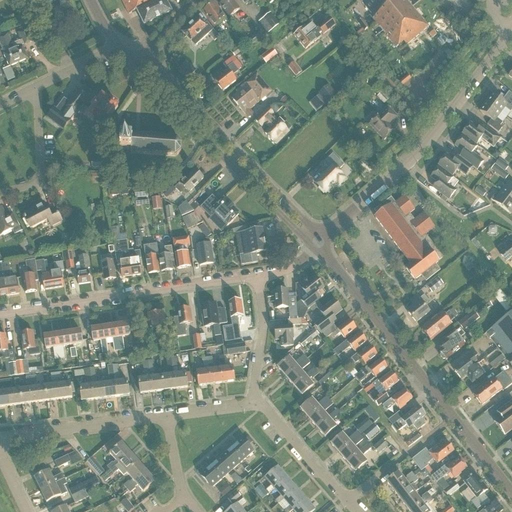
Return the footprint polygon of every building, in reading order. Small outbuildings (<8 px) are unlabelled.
[(144,26),(171,13),(165,0),(121,0),(129,14),(136,11),(144,26)] [(225,0),(219,5),(229,17),(239,9),(231,0),(225,0)] [(363,0),(361,2),(371,14),(369,16),(395,48),(403,42),(406,45),(428,26),(406,0),(363,0)] [(230,24),(214,2),(202,12),(213,28),(212,29),(217,34),(230,24)] [(279,25),(270,13),(263,18),(264,19),(259,23),(266,32),(271,28),(272,30),(279,25)] [(365,30),(373,23),(366,15),(358,22),(365,30)] [(460,32),(446,15),(440,20),(454,37),(456,35),(460,32)] [(205,24),(198,17),(182,32),(195,46),(208,35),(214,41),(219,37),(217,34),(212,29),(206,23),(205,24)] [(329,19),(316,29),(299,43),(305,50),(316,41),(321,37),(319,34),(321,33),(323,35),(334,25),(329,19)] [(299,43),(316,29),(312,24),(306,29),(305,27),(293,35),(299,43)] [(0,36),(0,46),(9,67),(27,59),(22,46),(24,45),(31,42),(26,30),(19,33),(22,40),(12,44),(8,33),(0,36)] [(263,37),(259,32),(249,40),(252,45),(263,37)] [(243,51),(238,46),(230,52),(235,57),(243,51)] [(261,57),(266,63),(276,55),(271,49),(261,57)] [(227,71),(214,81),(223,91),(236,81),(232,76),(238,71),(238,70),(242,68),(233,56),(222,65),(227,71)] [(186,60),(176,70),(186,80),(196,70),(186,60)] [(294,62),(288,67),(296,77),(301,72),(294,62)] [(244,114),(245,113),(249,118),(253,114),(249,110),(259,102),(264,97),(250,80),(244,84),(235,91),(237,94),(231,99),(244,114)] [(309,103),(316,112),(336,95),(328,86),(318,93),(319,95),(309,103)] [(78,111),(85,117),(88,114),(87,113),(89,110),(82,105),(89,96),(80,89),(78,91),(73,88),(61,104),(75,114),(78,111)] [(389,99),(382,91),(376,97),(383,104),(389,99)] [(493,93),(486,102),(501,113),(505,108),(510,112),(511,109),(511,96),(508,93),(503,101),(493,93)] [(97,100),(94,103),(95,104),(92,108),(93,109),(90,111),(89,110),(87,113),(88,114),(85,117),(93,123),(96,118),(104,125),(118,107),(117,105),(111,100),(109,101),(108,101),(102,96),(98,101),(97,100)] [(497,118),(501,113),(486,102),(479,111),(491,119),(487,124),(498,133),(502,128),(500,126),(502,123),(497,118)] [(384,140),(394,130),(390,125),(397,117),(388,107),(369,125),(384,140)] [(275,144),(288,131),(281,125),(283,123),(279,120),(278,121),(272,115),(273,115),(268,109),(256,121),(261,127),(264,124),(269,129),(265,134),(275,144)] [(483,133),(470,123),(462,133),(476,144),(481,138),(493,147),(500,138),(487,128),(483,133)] [(117,148),(131,149),(131,153),(174,157),(176,156),(180,152),(181,151),(182,145),(181,144),(177,139),(176,138),(132,135),(132,139),(118,138),(117,148)] [(477,146),(463,135),(455,146),(462,152),(459,157),(461,158),(472,167),(477,171),(484,161),(472,153),(477,146)] [(338,185),(344,178),(337,171),(344,165),(332,154),(323,163),(329,170),(315,183),(325,193),(336,183),(338,185)] [(446,154),(438,165),(452,176),(457,170),(465,176),(472,167),(461,158),(459,157),(457,156),(454,160),(446,154)] [(509,166),(499,159),(495,164),(505,172),(509,166)] [(509,175),(494,164),(490,170),(504,181),(509,175)] [(448,184),(453,178),(439,167),(431,177),(442,186),(437,191),(444,196),(448,199),(449,200),(456,190),(448,184)] [(180,194),(185,190),(188,193),(203,178),(195,170),(180,184),(179,183),(174,188),(180,194)] [(505,186),(501,192),(511,199),(511,184),(509,182),(506,179),(502,184),(505,186)] [(207,185),(211,190),(217,186),(213,180),(207,185)] [(179,195),(169,185),(164,190),(174,200),(179,195)] [(486,192),(478,186),(474,192),(482,198),(486,192)] [(147,188),(134,189),(135,197),(148,197),(147,188)] [(510,214),(511,210),(511,199),(501,192),(497,197),(494,195),(491,199),(510,214)] [(219,203),(212,196),(200,208),(210,218),(214,214),(227,226),(239,214),(223,198),(219,203)] [(435,264),(438,262),(437,261),(442,257),(425,235),(434,228),(424,215),(414,222),(408,214),(414,210),(404,196),(395,203),(391,198),(376,209),(380,214),(375,217),(410,264),(405,268),(414,280),(423,274),(427,280),(439,270),(435,264)] [(161,209),(160,197),(151,198),(153,210),(161,209)] [(34,208),(22,214),(30,229),(46,221),(50,228),(62,222),(55,207),(48,211),(43,202),(34,207),(34,208)] [(186,202),(178,208),(182,217),(193,211),(186,202)] [(174,218),(172,206),(165,207),(167,219),(174,218)] [(6,217),(1,208),(0,208),(0,228),(5,227),(9,234),(13,232),(15,235),(21,231),(12,213),(6,217)] [(202,223),(194,213),(182,218),(187,230),(202,223)] [(217,220),(211,224),(217,232),(223,228),(217,220)] [(241,265),(258,263),(256,253),(265,252),(261,230),(247,233),(246,226),(232,230),(233,235),(239,234),(242,255),(240,255),(241,265)] [(438,229),(428,236),(443,256),(453,248),(438,229)] [(187,246),(190,245),(188,237),(172,240),(174,248),(178,247),(179,254),(175,255),(177,269),(190,267),(187,246)] [(199,266),(213,264),(210,243),(209,239),(197,241),(198,245),(196,246),(199,266)] [(122,278),(131,276),(128,250),(127,240),(113,242),(116,263),(119,262),(122,278)] [(511,243),(500,254),(506,261),(511,256),(511,243)] [(157,244),(144,246),(148,274),(159,272),(156,255),(158,255),(157,244)] [(171,263),(174,262),(171,246),(164,248),(165,256),(158,257),(161,272),(172,270),(171,263)] [(128,250),(131,276),(141,275),(139,259),(141,259),(139,251),(133,252),(133,250),(128,250)] [(75,269),(72,252),(64,253),(67,271),(75,269)] [(30,260),(29,253),(12,256),(14,266),(21,265),(21,262),(30,260)] [(78,257),(79,263),(77,263),(76,265),(78,285),(90,283),(88,269),(90,269),(88,256),(78,257)] [(22,276),(25,293),(36,291),(35,281),(38,281),(37,272),(35,262),(35,260),(25,262),(27,276),(22,276)] [(101,262),(104,281),(115,279),(112,260),(101,262)] [(35,262),(37,272),(41,271),(44,290),(63,287),(60,271),(64,271),(62,262),(53,263),(55,272),(46,274),(44,261),(35,262)] [(3,266),(8,296),(19,294),(16,279),(11,280),(9,265),(3,266)] [(314,296),(324,288),(316,277),(302,288),(309,297),(302,303),(308,310),(318,301),(314,296)] [(443,284),(438,278),(426,287),(432,293),(443,284)] [(289,308),(290,319),(298,318),(297,304),(289,305),(288,290),(274,291),(276,309),(289,308)] [(407,312),(416,323),(429,313),(423,305),(428,301),(424,295),(419,300),(420,302),(407,312)] [(240,300),(228,302),(232,325),(238,324),(237,317),(243,316),(240,300)] [(342,310),(334,300),(320,311),(324,317),(314,324),(321,334),(336,322),(333,318),(342,310)] [(223,309),(216,310),(215,304),(199,306),(202,327),(212,326),(214,337),(220,336),(218,325),(226,324),(223,309)] [(179,317),(173,318),(176,338),(186,336),(184,324),(192,323),(189,308),(177,310),(179,317)] [(421,330),(430,341),(451,324),(449,322),(458,315),(453,309),(444,316),(442,313),(421,330)] [(150,328),(165,326),(165,329),(170,328),(168,319),(164,320),(163,312),(147,314),(150,328)] [(511,352),(511,312),(485,334),(505,358),(511,352)] [(474,321),(469,315),(458,323),(462,330),(474,321)] [(275,327),(276,340),(280,340),(280,347),(293,346),(293,339),(292,326),(302,325),(302,319),(288,320),(288,326),(275,327)] [(345,339),(357,329),(349,320),(337,330),(334,325),(323,333),(326,338),(332,334),(335,337),(340,333),(345,339)] [(122,341),(122,337),(130,336),(128,323),(115,325),(119,351),(124,350),(123,341),(122,341)] [(231,324),(230,325),(221,326),(224,346),(244,342),(244,336),(233,338),(231,324)] [(119,351),(115,325),(103,327),(105,340),(112,339),(113,343),(112,343),(114,352),(119,351)] [(106,344),(105,340),(103,327),(91,329),(93,342),(100,341),(101,345),(102,353),(108,353),(106,344)] [(319,335),(314,329),(298,343),(303,348),(319,335)] [(459,349),(464,345),(461,340),(465,337),(460,329),(450,337),(450,336),(444,340),(446,343),(439,348),(441,351),(440,353),(441,354),(440,356),(444,361),(460,349),(459,349)] [(68,332),(70,345),(82,344),(80,330),(68,332)] [(27,350),(28,357),(40,355),(37,341),(34,341),(33,332),(20,333),(23,351),(27,350)] [(70,345),(68,332),(56,334),(60,364),(65,363),(64,359),(65,359),(63,350),(62,347),(70,345)] [(333,351),(334,353),(337,357),(350,347),(355,352),(367,343),(360,333),(348,343),(346,341),(333,351)] [(60,364),(56,334),(44,336),(46,349),(56,348),(56,353),(53,353),(54,360),(55,360),(55,364),(60,364)] [(202,349),(200,335),(192,336),(194,350),(202,349)] [(0,352),(2,352),(3,360),(9,359),(8,352),(6,336),(0,336),(0,352)] [(244,344),(226,347),(228,355),(246,353),(244,344)] [(365,365),(377,356),(370,346),(358,356),(357,356),(352,360),(351,358),(346,362),(350,367),(360,360),(365,365)] [(181,360),(189,361),(189,352),(181,352),(181,360)] [(222,383),(234,382),(232,367),(226,368),(224,355),(219,356),(220,369),(222,383)] [(289,358),(278,368),(286,377),(306,359),(303,355),(294,364),(289,358)] [(458,367),(459,367),(454,371),(461,379),(468,374),(471,378),(477,373),(471,366),(476,362),(471,355),(466,360),(458,367)] [(171,358),(174,374),(176,389),(188,388),(185,373),(179,374),(176,357),(171,358)] [(210,385),(209,370),(207,357),(202,358),(204,371),(196,372),(198,386),(210,385)] [(222,383),(220,369),(213,369),(212,357),(207,357),(209,370),(210,385),(222,383)] [(164,391),(176,389),(174,374),(171,358),(166,359),(168,375),(162,376),(164,391)] [(310,364),(306,359),(286,377),(294,386),(305,376),(301,372),(310,364)] [(388,369),(380,359),(368,369),(366,368),(354,377),(359,384),(367,378),(366,377),(371,373),(375,379),(388,369)] [(152,392),(164,391),(162,376),(155,377),(153,360),(147,361),(150,378),(152,392)] [(23,361),(16,362),(16,363),(17,376),(25,375),(23,361)] [(140,394),(152,392),(150,378),(147,361),(142,362),(144,378),(138,379),(140,394)] [(17,376),(16,363),(8,364),(10,377),(17,376)] [(357,363),(352,366),(357,373),(362,370),(357,363)] [(115,382),(117,397),(129,395),(127,380),(120,381),(118,365),(113,366),(115,382)] [(105,398),(117,397),(115,382),(113,366),(107,366),(109,383),(103,384),(105,398)] [(93,400),(105,398),(103,384),(97,384),(94,368),(89,369),(91,385),(93,400)] [(81,401),(93,400),(91,385),(89,369),(84,370),(86,386),(79,387),(81,401)] [(314,369),(305,376),(294,386),(302,395),(313,386),(308,380),(311,377),(311,378),(317,372),(314,369)] [(331,376),(327,371),(316,381),(320,386),(331,376)] [(504,372),(494,380),(493,378),(473,394),(481,406),(511,382),(504,372)] [(56,374),(59,399),(72,398),(70,383),(61,384),(60,380),(62,380),(61,373),(56,374)] [(386,392),(398,382),(391,373),(379,382),(377,380),(372,384),(376,390),(381,386),(386,392)] [(47,401),(59,399),(56,374),(51,374),(52,382),(53,381),(54,385),(45,386),(47,401)] [(34,403),(47,401),(45,386),(36,387),(35,384),(37,383),(36,376),(31,377),(34,403)] [(22,404),(34,403),(31,377),(26,377),(27,385),(28,385),(29,388),(20,389),(22,404)] [(9,406),(22,404),(20,389),(11,391),(10,387),(12,387),(11,379),(6,380),(9,406)] [(0,407),(9,406),(6,380),(1,381),(2,388),(3,388),(4,392),(0,392),(0,407)] [(405,404),(412,399),(404,390),(397,395),(397,394),(383,405),(386,410),(394,403),(399,410),(406,405),(405,404)] [(388,399),(387,397),(384,392),(373,401),(378,407),(388,399)] [(309,419),(329,401),(326,397),(317,405),(312,400),(301,409),(309,419)] [(511,400),(496,412),(500,418),(494,422),(504,436),(511,430),(511,400)] [(329,401),(309,419),(317,428),(328,418),(320,409),(323,407),(326,410),(332,405),(329,401)] [(396,433),(398,432),(405,426),(408,429),(414,424),(417,427),(415,429),(417,431),(425,425),(421,419),(425,416),(417,407),(391,427),(396,433)] [(328,418),(317,428),(325,437),(336,427),(331,422),(340,413),(337,410),(328,418)] [(390,419),(394,424),(403,417),(399,411),(390,419)] [(362,434),(372,425),(366,419),(355,429),(361,435),(362,434)] [(379,431),(373,424),(362,434),(368,441),(368,440),(379,431)] [(422,431),(411,438),(413,442),(425,435),(422,431)] [(339,454),(359,436),(356,432),(347,440),(342,435),(331,444),(339,454)] [(363,440),(359,436),(339,454),(347,463),(358,453),(353,448),(356,445),(363,440)] [(231,447),(243,461),(253,451),(242,438),(231,447)] [(388,446),(382,439),(372,448),(378,454),(388,446)] [(425,449),(412,460),(420,471),(434,460),(437,464),(453,451),(447,443),(444,446),(441,443),(428,453),(425,449)] [(110,471),(130,453),(122,444),(109,454),(115,461),(113,463),(112,462),(106,467),(110,471)] [(367,445),(358,453),(347,463),(355,472),(366,462),(361,457),(371,449),(367,445)] [(243,461),(231,447),(221,457),(232,470),(243,461)] [(25,460),(35,456),(32,451),(23,455),(25,460)] [(130,453),(110,471),(113,475),(119,470),(118,469),(120,467),(126,473),(138,463),(130,453)] [(58,468),(70,462),(67,455),(54,462),(58,468)] [(232,470),(221,457),(210,466),(222,479),(232,470)] [(460,473),(466,468),(459,459),(453,464),(452,463),(451,464),(447,458),(441,463),(444,466),(431,477),(432,478),(436,484),(449,473),(454,479),(461,474),(460,473)] [(147,472),(138,463),(126,473),(132,480),(129,482),(129,481),(123,486),(127,490),(147,472)] [(222,479),(210,466),(200,475),(211,488),(222,479)] [(269,494),(274,489),(287,478),(278,467),(265,478),(271,485),(266,490),(269,494)] [(40,491),(55,483),(49,471),(34,478),(40,491)] [(147,472),(127,490),(130,494),(135,489),(134,488),(137,486),(143,493),(155,482),(147,472)] [(107,473),(101,478),(105,483),(111,477),(107,473)] [(394,492),(406,483),(415,476),(412,473),(406,477),(407,478),(404,480),(398,473),(386,482),(394,492)] [(476,499),(487,490),(474,474),(463,483),(476,499)] [(406,483),(394,492),(402,502),(414,493),(418,490),(413,484),(418,480),(415,476),(406,483)] [(296,488),(287,478),(274,489),(280,496),(275,501),(278,504),(283,499),(296,488)] [(55,483),(40,491),(46,503),(61,496),(57,488),(66,484),(64,479),(55,483)] [(229,493),(236,487),(230,480),(223,486),(229,493)] [(448,497),(459,488),(455,483),(443,492),(448,497)] [(72,497),(85,491),(82,485),(69,491),(72,497)] [(305,499),(296,488),(283,499),(290,507),(284,511),(290,511),(293,510),(305,499)] [(85,491),(72,497),(75,504),(88,497),(85,491)] [(227,499),(231,504),(241,496),(236,491),(227,499)] [(419,500),(414,493),(402,502),(409,511),(410,511),(430,496),(427,493),(422,497),(422,498),(419,500)] [(430,496),(410,511),(428,511),(424,506),(427,504),(428,505),(433,500),(430,496)] [(129,511),(134,509),(126,499),(120,504),(126,511),(129,511)] [(244,511),(240,507),(246,502),(243,499),(225,511),(244,511)] [(311,511),(315,509),(305,499),(293,510),(294,511),(311,511)] [(480,511),(500,511),(503,510),(495,501),(480,511)]
